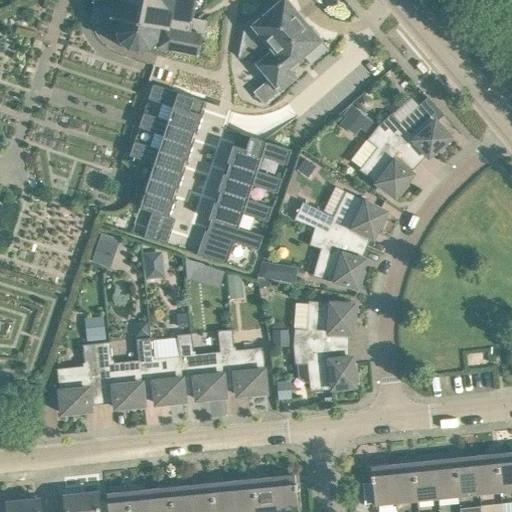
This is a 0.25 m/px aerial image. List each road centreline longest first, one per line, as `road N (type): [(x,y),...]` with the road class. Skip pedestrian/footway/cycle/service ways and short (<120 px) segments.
road 1 (residential): [(388,418),(389,303),(407,237),(510,130)]
road 2 (residential): [(0,465),(327,430)]
road 3 (tertiary): [(510,130),(404,0)]
road 4 (residential): [(388,418),(511,407)]
